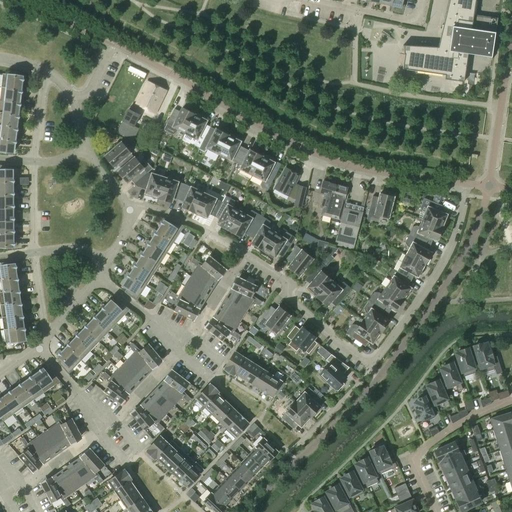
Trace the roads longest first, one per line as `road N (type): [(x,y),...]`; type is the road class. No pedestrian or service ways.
road 1 (residential): [(372,367),(445,259),(464,184),(320,156),(114,45)]
road 2 (residential): [(435,511),(413,463),(422,449),(511,401)]
road 3 (residential): [(372,367),(247,254)]
road 4 (residential): [(247,254),(186,220),(131,205)]
road 5 (residential): [(313,0),(416,20),(420,0)]
